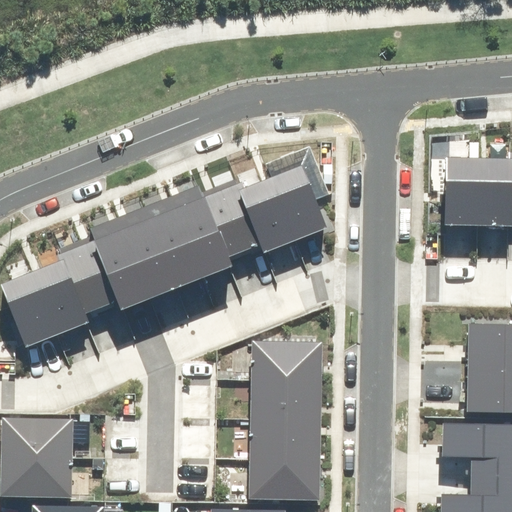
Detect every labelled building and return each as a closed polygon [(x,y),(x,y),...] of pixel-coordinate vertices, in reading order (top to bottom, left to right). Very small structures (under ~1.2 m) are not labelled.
[(445,153),(443,220),(477,221),(479,143),(471,142),(471,153),(445,153)] [(479,143),(477,221),(510,222),(510,213),(511,154),(487,154),(487,143),(479,143)] [(300,159),(270,171),(296,235),(320,225),(326,222),(300,159)] [(270,171),(238,184),(262,244),(263,248),(296,235),(270,171)] [(235,176),(201,189),(227,257),(262,244),(238,184),(235,176)] [(201,189),(198,182),(171,192),(203,272),(229,262),(227,257),(201,189)] [(203,272),(171,192),(145,202),(176,282),(203,272)] [(176,282),(145,202),(119,213),(149,292),(176,282)] [(149,292),(119,213),(92,223),(98,240),(121,300),(122,303),(149,292)] [(121,300),(98,240),(96,235),(64,248),(66,253),(91,313),(121,300)] [(91,313),(66,253),(33,267),(58,327),(91,313)] [(58,327),(33,267),(0,280),(26,340),(58,327)] [(467,338),(467,347),(511,348),(511,319),(468,318),(467,338)] [(319,378),(320,339),(254,337),(252,376),(319,378)] [(511,348),(467,347),(466,377),(511,378),(511,348)] [(317,417),(319,378),(252,376),(251,415),(317,417)] [(511,378),(466,377),(464,406),(511,407),(511,378)] [(73,453),(73,414),(4,414),(3,453),(73,453)] [(316,456),(317,417),(251,415),(250,454),(316,456)] [(511,420),(442,419),(442,452),(470,452),(469,470),(511,470),(511,420)] [(72,492),(73,453),(3,453),(3,492),(72,492)] [(315,495),(316,456),(250,454),(249,493),(315,495)] [(511,511),(511,470),(469,470),(469,488),(440,487),(439,511),(511,511)] [(103,511),(103,502),(71,501),(34,501),(34,511),(103,511)]
